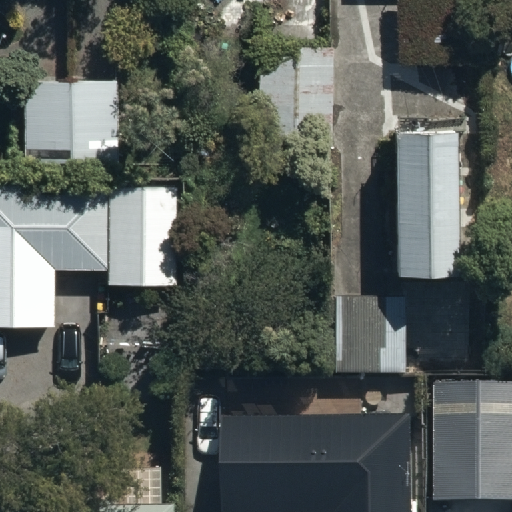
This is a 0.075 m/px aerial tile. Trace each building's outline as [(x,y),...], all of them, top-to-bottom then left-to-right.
[(473,0),(395,0),(395,56),(473,56),(473,0)] [(334,31),(260,31),(260,165),(334,165),(334,31)] [(115,67),(23,69),(25,147),(117,145),(115,67)] [(395,128),(393,269),(458,269),(458,128),(395,128)] [(0,313),(52,314),(52,258),(105,258),(105,273),(173,273),(174,171),(0,168),(0,313)] [(403,301),(347,300),(347,374),(402,375),(403,301)] [(511,373),(432,374),(434,491),(511,490),(511,373)] [(410,511),(409,413),(220,415),(221,511),(410,511)] [(14,497),(14,511),(173,511),(174,496),(14,497)]
